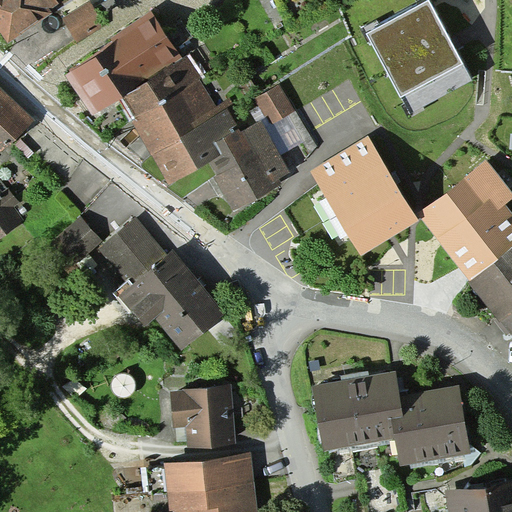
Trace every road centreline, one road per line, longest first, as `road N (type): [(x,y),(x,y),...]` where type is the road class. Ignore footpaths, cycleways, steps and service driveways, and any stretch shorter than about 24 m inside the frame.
road 1 (residential): [(279,307),(0,64)]
road 2 (residential): [(511,402),(475,359),(429,326),(279,307)]
road 3 (residential): [(279,307),(265,347),(314,511)]
road 4 (unknown): [(19,80),(142,0)]
